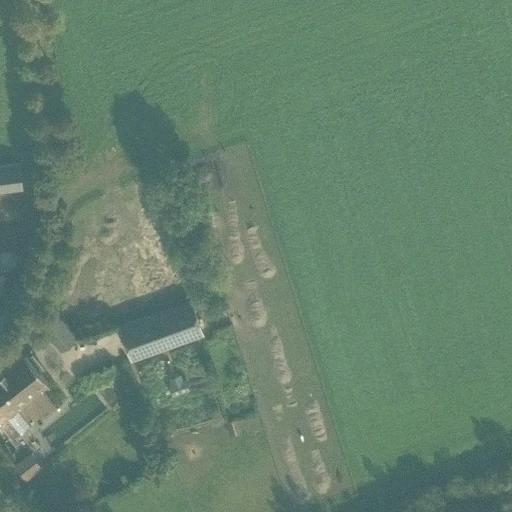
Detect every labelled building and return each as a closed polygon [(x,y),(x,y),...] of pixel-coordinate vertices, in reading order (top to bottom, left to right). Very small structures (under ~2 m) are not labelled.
[(49,171),(0,171),(0,197),(50,196),(49,171)] [(131,359),(185,337),(175,309),(155,317),(154,315),(119,327),(131,359)] [(0,421),(1,422),(50,384),(28,354),(0,375),(0,421)] [(188,369),(196,393),(211,388),(204,364),(188,369)] [(237,419),(225,422),(229,434),(240,431),(237,419)] [(46,472),(64,467),(59,451),(41,456),(46,472)]
